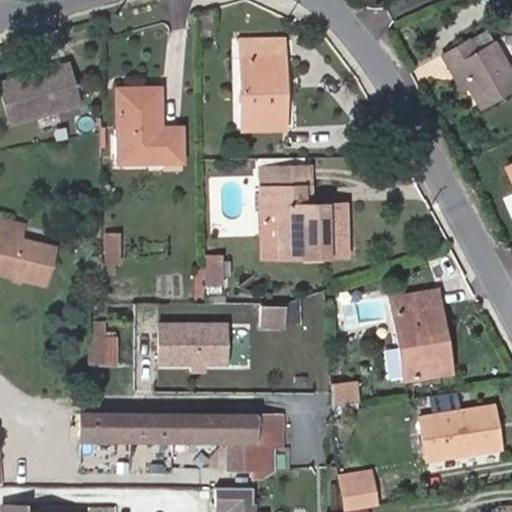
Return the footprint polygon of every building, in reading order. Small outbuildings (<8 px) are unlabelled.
[(201,14),(201,35),(213,34),(213,14),(201,14)] [(285,129),(285,38),(241,39),(242,130),(285,129)] [(443,55),(450,67),(458,62),(471,84),(483,104),(511,87),(511,69),(496,42),(477,52),(470,39),(443,55)] [(450,67),(462,89),(471,84),(458,62),(450,67)] [(12,125),(81,105),(70,63),(42,71),(29,74),(0,83),(12,125)] [(29,74),(42,71),(41,65),(28,69),(29,74)] [(117,129),(126,128),(126,161),(183,161),(183,127),(159,128),(160,88),(117,89),(117,129)] [(126,161),(126,128),(117,129),(118,161),(126,161)] [(262,208),(275,208),(276,257),(346,257),(346,204),(312,204),(303,204),(302,184),(302,166),(261,167),(262,208)] [(312,204),(312,184),(302,184),(303,204),(312,204)] [(276,257),(275,208),(262,208),(263,258),(276,257)] [(20,239),(24,224),(0,217),(0,269),(48,282),(56,248),(20,239)] [(119,263),(119,234),(106,234),(106,263),(119,263)] [(223,284),(223,263),(207,263),(207,284),(223,284)] [(405,378),(443,372),(437,341),(445,339),(437,289),(404,294),(402,284),(393,286),(395,296),(392,296),(405,378)] [(287,327),(287,306),(261,306),(262,327),(287,327)] [(90,321),(90,334),(106,335),(106,321),(90,321)] [(158,369),(232,370),(232,321),(158,321),(158,369)] [(89,362),(116,363),(116,336),(106,335),(90,334),(89,362)] [(451,371),(445,339),(437,341),(443,372),(451,371)] [(358,400),(356,384),(332,386),(333,402),(358,400)] [(499,448),(493,406),(421,417),(428,460),(499,448)] [(253,477),(254,477),(254,415),(81,414),(81,435),(233,437),(233,470),(244,470),(253,477)] [(254,415),(254,477),(262,477),(273,470),(283,470),(282,415),(254,415)] [(338,475),(340,482),(371,477),(370,471),(338,475)] [(345,511),(376,506),(371,477),(340,482),(345,511)] [(24,511),(24,505),(4,505),(3,511),(254,511),(254,503),(232,503),(231,511),(24,511)]
